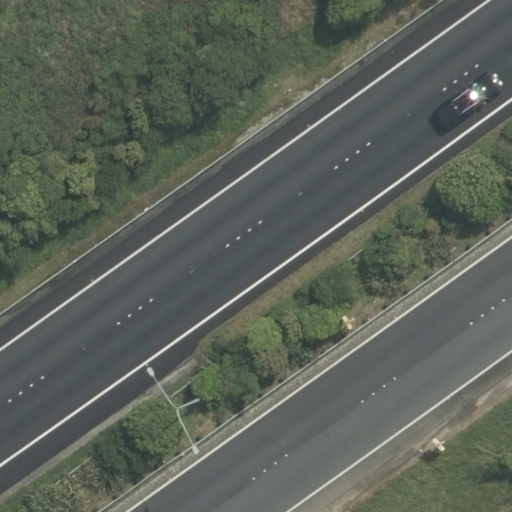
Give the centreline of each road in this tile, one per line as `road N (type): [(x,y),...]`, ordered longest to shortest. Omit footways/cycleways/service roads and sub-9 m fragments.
road 1 (motorway): [(0,403),(511,33)]
road 2 (motorway): [(511,293),(206,511)]
